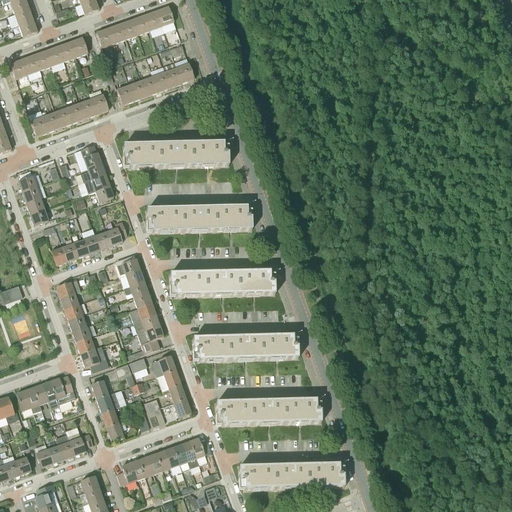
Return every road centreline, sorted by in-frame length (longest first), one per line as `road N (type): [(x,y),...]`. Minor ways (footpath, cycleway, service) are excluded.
road 1 (tertiary): [(303,319),(221,88)]
road 2 (tertiary): [(367,499),(303,319)]
road 3 (residential): [(175,332),(303,319)]
road 4 (residential): [(41,282),(1,167)]
